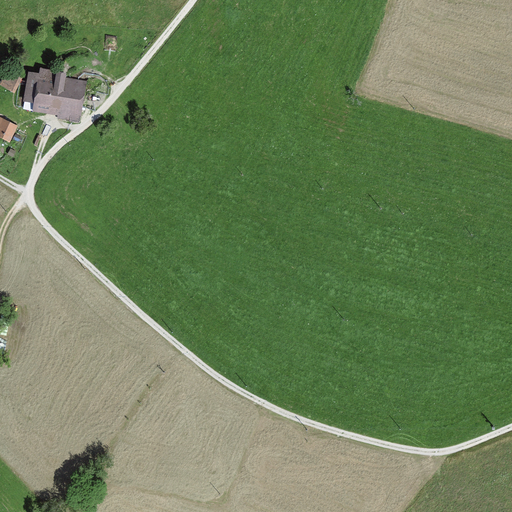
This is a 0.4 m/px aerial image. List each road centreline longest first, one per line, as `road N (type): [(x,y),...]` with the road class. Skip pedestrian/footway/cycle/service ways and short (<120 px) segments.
road 1 (track): [(511,429),(456,451),(419,454),(281,413),(192,359),(60,238),(29,193)]
road 2 (track): [(192,0),(99,112),(50,151),(29,193)]
